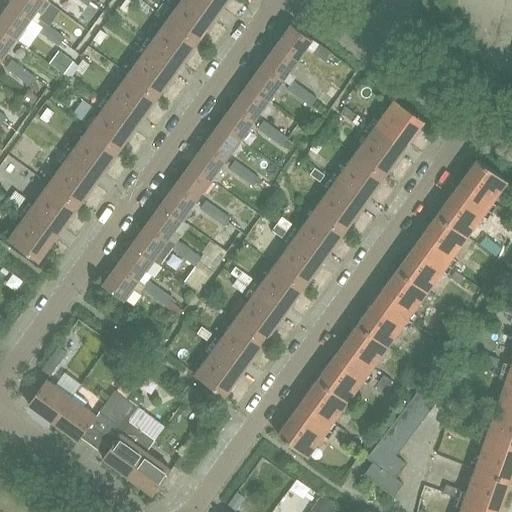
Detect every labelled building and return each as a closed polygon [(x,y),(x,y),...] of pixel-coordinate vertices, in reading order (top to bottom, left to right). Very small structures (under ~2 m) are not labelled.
[(50,2),(46,0),(12,0),(10,4),(31,19),(37,9),(42,13),(50,2)] [(129,0),(125,0),(120,7),(126,12),(133,3),(129,0)] [(197,40),(226,0),(180,0),(173,11),(167,19),(197,40)] [(10,4),(0,17),(0,27),(16,39),(31,19),(10,4)] [(163,4),(157,11),(167,19),(173,11),(163,4)] [(46,36),(52,28),(40,19),(34,27),(46,36)] [(157,95),(182,61),(197,40),(167,19),(153,39),(147,35),(138,48),(143,52),(127,74),(157,95)] [(291,23),(275,44),(298,59),(306,47),(312,38),(292,24),(291,23)] [(0,57),(1,59),(16,39),(0,27),(0,57)] [(64,37),(52,28),(46,36),(59,45),(64,37)] [(100,30),(93,39),(100,43),(106,34),(100,30)] [(275,44),(261,63),(283,79),(290,84),(294,80),(296,77),(288,71),(298,59),(275,44)] [(327,62),(333,54),(321,45),(315,53),(327,62)] [(58,50),(49,63),(65,75),(74,62),(58,50)] [(5,68),(17,76),(23,68),(11,59),(5,68)] [(83,59),(76,69),(82,74),(89,64),(83,59)] [(261,63),(247,82),(269,98),(283,79),(261,63)] [(23,68),(17,76),(29,85),(35,77),(23,68)] [(103,107),(89,127),(119,149),(157,95),(127,74),(112,94),(108,91),(98,104),(103,107)] [(294,80),(290,84),(288,88),(300,97),(306,88),(294,80)] [(253,120),(269,98),(247,82),(232,103),(253,120)] [(306,88),(300,97),(312,106),(318,97),(306,88)] [(28,90),(20,100),(29,107),(37,97),(28,90)] [(369,131),(353,153),(385,173),(424,119),(393,97),(378,118),(373,115),(364,128),(369,131)] [(253,120),(232,103),(218,123),(240,139),(253,120)] [(355,112),(345,105),(339,112),(350,120),(355,112)] [(47,108),(40,117),(47,122),(54,112),(47,108)] [(258,129),(270,137),(276,129),(264,120),(258,129)] [(226,158),(240,139),(218,123),(204,142),(226,158)] [(79,204),(119,149),(89,127),(74,148),(68,145),(63,153),(48,142),(43,148),(58,159),(59,158),(64,161),(49,182),(79,204)] [(288,138),(276,129),(270,137),(282,146),(288,138)] [(318,139),(311,149),(317,153),(324,144),(318,139)] [(212,177),(226,158),(204,142),(190,161),(212,177)] [(367,196),(385,173),(353,153),(338,173),(334,170),(324,183),(329,186),(313,208),(344,229),(359,208),(367,196)] [(468,234),(507,180),(477,158),(439,211),(468,234)] [(229,168),(241,177),(247,169),(235,160),(229,168)] [(175,182),(196,199),(212,177),(190,161),(175,182)] [(259,178),(247,169),(241,177),(253,186),(259,178)] [(324,177),(315,170),(310,177),(320,184),(324,177)] [(54,238),(63,227),(63,226),(79,204),(49,182),(34,203),(29,200),(19,213),(24,217),(8,238),(38,260),(53,239),(54,238)] [(182,218),(196,199),(175,182),(161,202),(182,218)] [(16,191),(11,197),(21,204),(26,198),(16,191)] [(21,204),(11,197),(6,204),(16,211),(21,204)] [(200,208),(212,217),(218,209),(206,199),(200,208)] [(161,202),(145,223),(167,239),(182,218),(161,202)] [(498,206),(494,212),(503,219),(508,213),(498,206)] [(329,250),(344,229),(313,208),(299,228),(294,225),(289,231),(284,238),(289,241),(275,262),(305,283),(320,263),(329,250)] [(231,218),(218,209),(212,217),(224,226),(231,218)] [(468,234),(439,211),(398,268),(428,290),(444,268),(449,272),(453,266),(457,260),(458,259),(453,255),(468,234)] [(276,222),(286,229),(291,223),(281,216),(276,222)] [(281,236),(286,229),(276,222),(271,229),(281,236)] [(171,249),(174,244),(167,239),(145,223),(130,244),(152,259),(160,265),(168,253),(171,249)] [(188,248),(177,240),(174,244),(171,249),(182,256),(188,248)] [(130,244),(116,263),(138,278),(152,259),(130,244)] [(196,260),(198,256),(188,248),(182,256),(192,264),(196,260)] [(192,264),(181,280),(198,291),(212,271),(196,260),(192,264)] [(235,317),(266,338),(280,318),(288,306),(305,283),(275,262),(260,282),(255,279),(246,292),(250,296),(235,317)] [(131,289),(138,278),(116,263),(102,282),(124,298),(131,289)] [(428,290),(398,268),(359,322),(388,344),(403,323),(409,327),(418,314),(413,310),(428,290)] [(248,284),(252,277),(243,270),(238,277),(248,284)] [(456,270),(451,276),(461,283),(465,277),(456,270)] [(248,284),(238,277),(233,283),(243,290),(248,284)] [(143,289),(154,296),(160,288),(149,280),(146,284),(143,289)] [(160,288),(154,296),(164,304),(168,299),(170,295),(160,288)] [(210,351),(195,372),(225,394),(240,373),(249,360),(266,338),(235,317),(220,338),(215,334),(211,341),(206,348),(210,351)] [(319,377),(348,399),(364,378),(369,381),(379,368),(373,364),(388,344),(359,322),(319,377)] [(203,325),(198,332),(208,339),(212,332),(203,325)] [(67,351),(59,345),(42,368),(50,374),(67,351)] [(485,362),(496,366),(499,358),(487,354),(485,362)] [(511,409),(511,363),(506,361),(501,376),(507,378),(497,404),(511,409)] [(385,372),(380,379),(390,386),(395,379),(385,372)] [(319,377),(278,433),(308,455),(324,433),(329,436),(332,432),(337,425),(338,423),(333,420),(348,399),(319,377)] [(54,421),(72,396),(47,378),(29,403),(54,421)] [(390,386),(380,379),(375,386),(385,393),(390,386)] [(188,382),(180,392),(199,406),(206,396),(188,382)] [(113,419),(125,399),(114,391),(100,410),(113,419)] [(97,414),(84,405),(87,401),(75,392),(72,396),(54,421),(79,439),(97,414)] [(125,399),(113,419),(120,424),(124,427),(137,408),(125,399)] [(510,479),(511,473),(511,409),(497,404),(489,428),(483,426),(478,441),(484,443),(476,467),(510,479)] [(337,425),(332,432),(344,440),(349,433),(337,425)] [(104,457),(129,475),(147,450),(122,432),(104,457)] [(182,469),(205,438),(197,432),(174,464),(182,469)] [(129,475),(154,493),(172,468),(147,450),(129,475)] [(498,511),(510,479),(476,467),(467,491),(461,489),(456,504),(462,506),(459,511),(498,511)] [(442,492),(455,496),(458,488),(445,484),(442,492)] [(229,503),(230,504),(236,508),(246,496),(238,490),(229,503)] [(329,511),(333,507),(319,498),(309,511),(329,511)]
